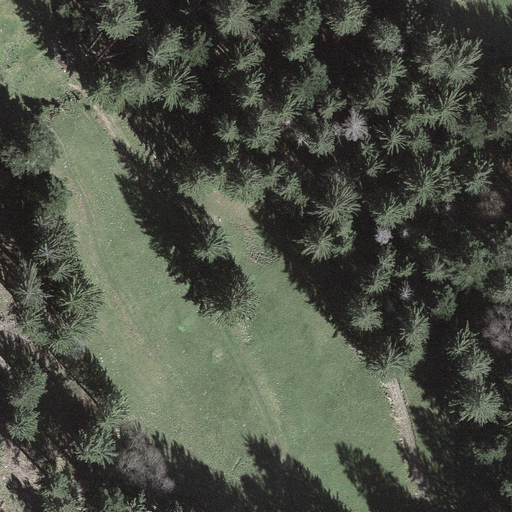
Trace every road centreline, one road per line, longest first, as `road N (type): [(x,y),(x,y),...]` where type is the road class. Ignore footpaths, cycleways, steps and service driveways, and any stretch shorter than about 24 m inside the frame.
road 1 (track): [(302,511),(267,410),(186,233),(17,0)]
road 2 (track): [(236,0),(272,99),(301,150),(312,206),(353,264),(433,511)]
road 3 (track): [(191,511),(102,461),(0,356)]
